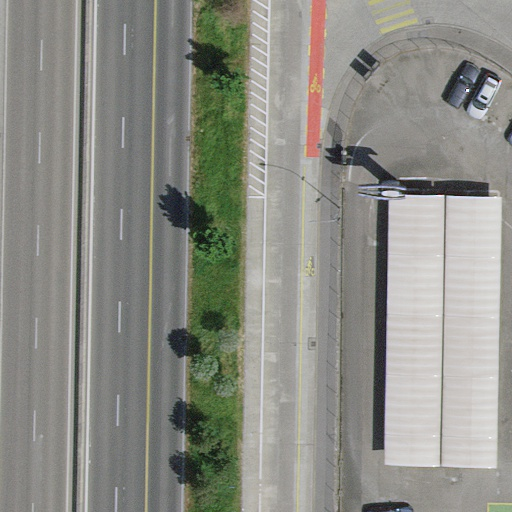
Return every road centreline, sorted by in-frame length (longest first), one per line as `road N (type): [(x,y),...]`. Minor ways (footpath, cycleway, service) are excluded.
road 1 (primary): [(132,511),(142,0)]
road 2 (primary): [(43,0),(34,511)]
road 3 (tertiary): [(285,511),(293,100)]
road 4 (unclassified): [(293,100),(321,51),(353,21),(406,0)]
